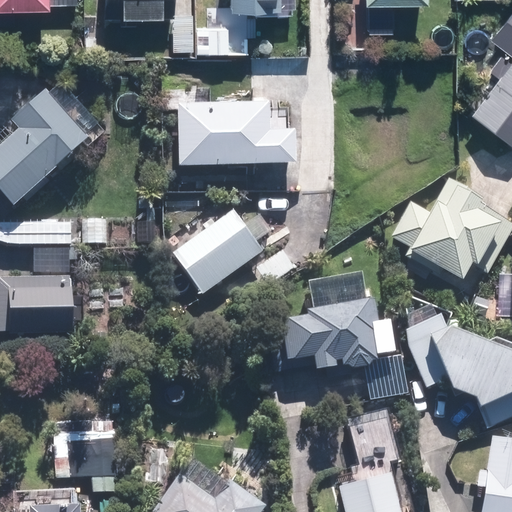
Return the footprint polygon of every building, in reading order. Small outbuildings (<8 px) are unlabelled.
[(106,0),(106,22),(172,21),(172,0),(106,0)] [(280,0),(231,0),(232,13),(281,12),(280,0)] [(480,104),(511,127),(511,18),(498,38),(509,46),(493,68),(502,74),(480,104)] [(0,147),(0,177),(21,200),(92,137),(50,89),(20,115),(28,123),(0,147)] [(183,103),(185,161),(301,158),(300,128),(276,129),(275,100),(183,103)] [(415,200),(397,234),(416,245),(412,251),(442,267),(445,262),(471,275),(471,274),(479,261),(491,268),(511,232),(511,218),(484,200),(485,197),(451,179),(435,211),(415,200)] [(179,251),(207,290),(266,248),(238,209),(179,251)] [(4,276),(4,328),(79,327),(78,276),(4,276)] [(319,309),(288,315),(295,356),(321,351),(323,359),(384,349),(380,325),(385,324),(380,295),(319,306),(319,309)] [(483,392),(490,426),(511,415),(511,340),(460,319),(453,322),(448,309),(411,327),(432,383),(447,376),(483,392)] [(511,511),(511,437),(494,436),(484,511),(511,511)] [(188,470),(156,511),(263,511),(270,503),(237,478),(223,497),(188,470)] [(407,511),(397,470),(345,483),(352,511),(407,511)] [(86,511),(86,500),(35,502),(35,511),(86,511)]
